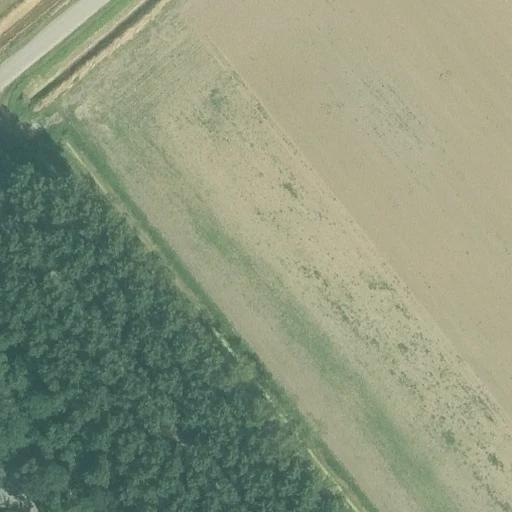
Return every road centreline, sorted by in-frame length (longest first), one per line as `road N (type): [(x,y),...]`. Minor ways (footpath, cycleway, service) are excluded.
road 1 (track): [(0,130),(304,511)]
road 2 (unclassified): [(239,511),(0,205)]
road 3 (unclassified): [(0,79),(96,0)]
